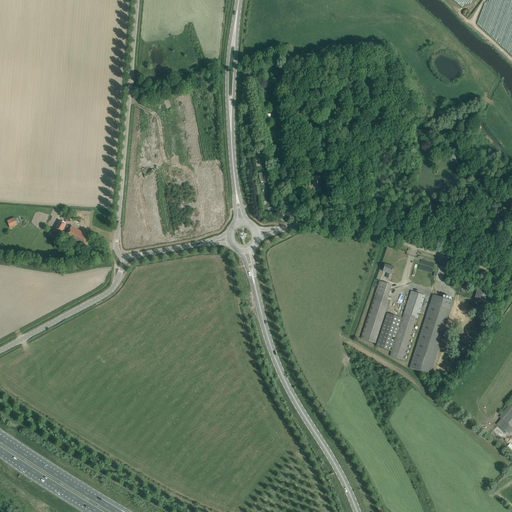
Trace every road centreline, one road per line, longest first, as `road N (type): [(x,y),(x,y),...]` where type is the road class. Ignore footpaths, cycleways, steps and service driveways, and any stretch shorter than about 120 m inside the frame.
road 1 (unclassified): [(125,258),(116,237),(137,0)]
road 2 (tertiary): [(357,511),(281,373),(252,277)]
road 3 (unclassified): [(511,275),(350,227),(276,230)]
road 4 (unclassified): [(0,350),(108,291),(125,258)]
road 5 (trunk): [(115,510),(0,437)]
